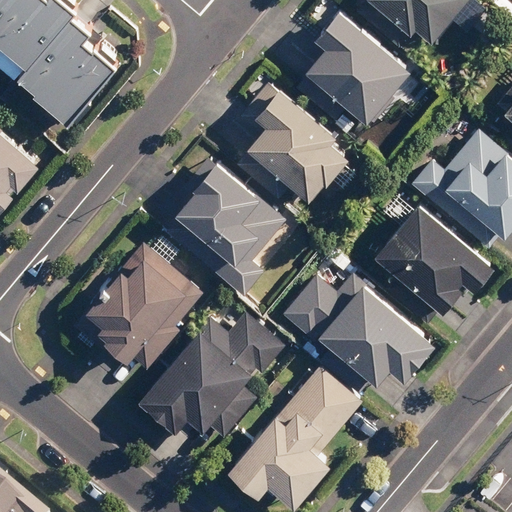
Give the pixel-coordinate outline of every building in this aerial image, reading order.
[(72,0),(0,0),(0,58),(70,117),(129,47),(72,0)] [(412,69),(334,0),(329,0),(290,43),(371,115),(412,69)] [(466,0),(398,0),(436,34),(466,0)] [(511,75),(489,102),(511,122),(511,75)] [(352,146),(276,78),(238,120),(314,188),(352,146)] [(0,114),(0,186),(35,141),(0,114)] [(511,245),(511,153),(468,114),(418,170),(508,250),(511,245)] [(298,225),(211,148),(166,198),(253,275),(298,225)] [(496,263),(422,196),(377,246),(451,312),(496,263)] [(202,286),(150,239),(82,315),(134,361),(202,286)] [(434,336),(342,254),(297,303),(389,386),(434,336)] [(282,346),(229,298),(151,384),(204,432),(282,346)] [(374,404),(325,360),(229,466),(279,510),(374,404)] [(25,511),(0,490),(0,511),(25,511)]
